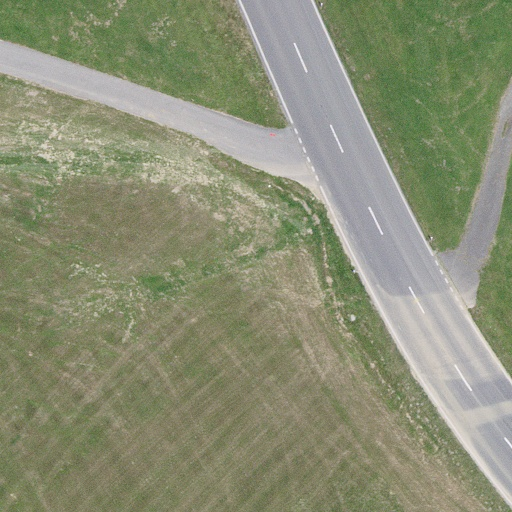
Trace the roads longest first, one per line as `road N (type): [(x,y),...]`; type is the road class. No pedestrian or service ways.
road 1 (secondary): [(274,0),(335,142),(423,309),(511,445)]
road 2 (track): [(335,142),(287,160),(0,59)]
road 3 (track): [(423,309),(466,279),(511,116)]
